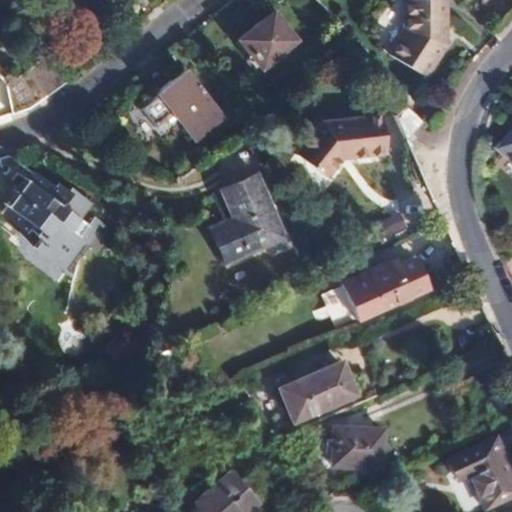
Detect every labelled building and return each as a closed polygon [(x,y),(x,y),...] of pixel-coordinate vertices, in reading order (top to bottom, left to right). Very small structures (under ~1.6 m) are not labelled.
[(445,44),(444,0),(403,0),(404,30),(390,55),(426,77),(445,44)] [(262,66),(294,39),(271,11),(238,38),(262,66)] [(44,94),(65,79),(43,54),(24,70),(44,94)] [(44,94),(24,70),(10,83),(30,104),(44,94)] [(194,138),(222,114),(201,92),(202,87),(196,82),(194,83),(182,70),(155,93),(156,95),(140,109),(155,126),(171,112),(194,138)] [(393,115),(403,140),(419,122),(402,107),(393,115)] [(383,153),(376,114),(317,123),(296,160),(328,179),(341,158),(383,153)] [(31,189),(38,175),(29,169),(20,182),(31,189)] [(50,182),(38,175),(31,189),(20,182),(0,211),(23,227),(25,225),(40,236),(34,245),(64,265),(83,238),(66,226),(77,211),(82,214),(90,202),(67,186),(65,189),(51,180),(50,182)] [(219,197),(226,215),(230,223),(207,232),(221,265),(281,241),(256,182),(219,197)] [(93,222),(82,214),(77,211),(66,226),(83,238),(93,222)] [(230,223),(226,215),(205,224),(207,232),(230,223)] [(390,271),(387,264),(340,282),(356,321),(426,290),(414,261),(390,271)] [(179,386),(203,366),(189,350),(164,370),(179,386)] [(351,393),(338,362),(275,388),(290,420),(351,393)] [(376,467),(379,428),(330,427),(329,465),(376,467)] [(485,504),(511,489),(511,472),(490,433),(445,458),(455,475),(465,469),(485,504)] [(199,511),(242,511),(254,501),(228,471),(191,502),(199,511)]
